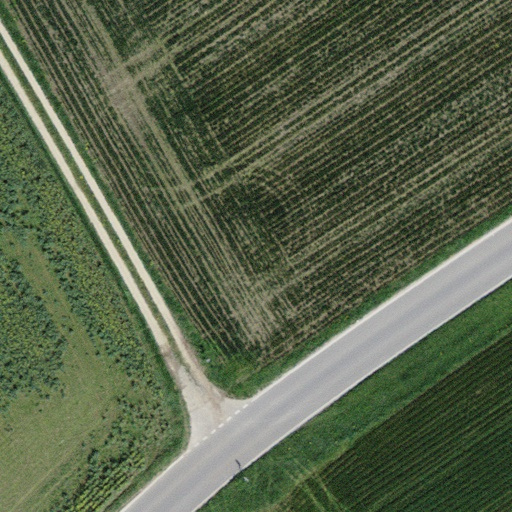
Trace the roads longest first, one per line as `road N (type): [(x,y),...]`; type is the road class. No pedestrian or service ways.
road 1 (track): [(0,19),(201,379),(230,454)]
road 2 (unclassified): [(165,511),(366,349),(511,256)]
